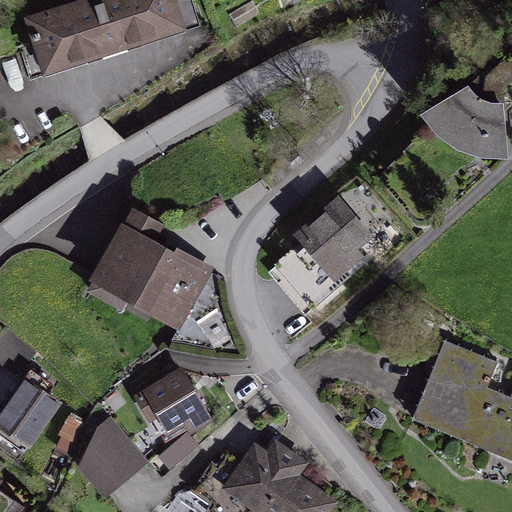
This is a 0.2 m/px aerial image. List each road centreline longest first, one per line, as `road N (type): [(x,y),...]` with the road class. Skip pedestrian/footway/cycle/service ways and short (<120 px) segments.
road 1 (residential): [(0,242),(65,182),(281,68),(349,57),(394,77)]
road 2 (residential): [(394,77),(328,166),(253,233),(243,287),(276,362)]
road 3 (residential): [(511,159),(323,334),(276,362)]
road 4 (residential): [(276,362),(395,511)]
